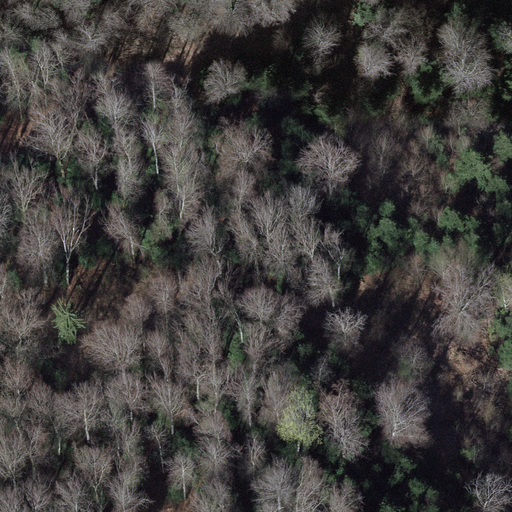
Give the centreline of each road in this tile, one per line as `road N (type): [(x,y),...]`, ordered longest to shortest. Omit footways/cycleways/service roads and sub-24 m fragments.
road 1 (track): [(0,319),(176,294),(419,329),(451,349),(506,511)]
road 2 (track): [(315,0),(245,22),(141,71),(0,159)]
